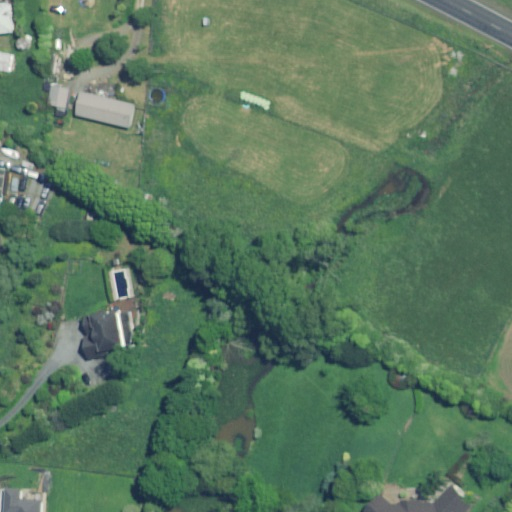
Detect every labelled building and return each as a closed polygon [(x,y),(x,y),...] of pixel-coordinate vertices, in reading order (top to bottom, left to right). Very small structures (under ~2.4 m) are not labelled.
[(0,33),(14,32),(11,3),(0,3),(0,33)] [(34,47),(34,45),(34,42),(33,40),(31,38),(29,37),(27,36),(24,37),(22,38),(20,39),(19,42),(18,44),(18,47),(19,49),(21,51),(23,52),(26,53),(28,52),(31,51),(33,49),(34,47)] [(0,53),(0,69),(11,71),(13,56),(0,53)] [(71,89),(54,85),(50,105),(67,108),(71,89)] [(135,105),(80,92),(75,115),(130,128),(135,105)] [(129,351),(121,311),(83,318),(87,339),(82,340),(85,359),(129,351)] [(464,511),(470,506),(451,488),(437,502),(429,502),(429,500),(404,501),(404,503),(390,504),(378,495),(361,511),(464,511)] [(39,511),(40,500),(19,498),(19,491),(4,490),(2,511),(39,511)]
